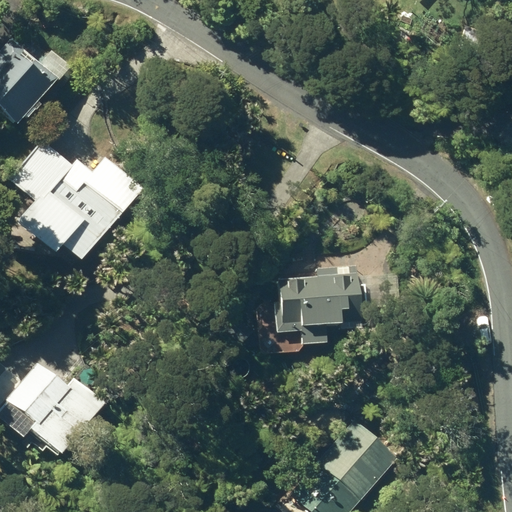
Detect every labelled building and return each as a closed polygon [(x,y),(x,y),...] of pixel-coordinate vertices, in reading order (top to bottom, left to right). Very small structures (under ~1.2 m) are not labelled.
[(300,32),(313,43),(326,27),(313,17),(300,32)] [(22,127),(36,112),(33,108),(54,85),(10,42),(0,52),(0,122),(11,133),(19,124),(22,127)] [(58,256),(75,272),(140,199),(101,165),(89,179),(75,166),(69,172),(39,144),(6,183),(32,207),(10,233),(48,267),(58,256)] [(356,281),(355,270),(316,272),(316,282),(276,284),(277,304),(271,304),(272,341),(297,340),(298,354),(324,353),(323,337),(359,335),(358,313),(389,312),(387,279),(356,281)] [(223,331),(240,348),(252,336),(236,319),(223,331)] [(64,396),(34,370),(27,378),(19,373),(13,381),(20,387),(2,407),(30,433),(22,441),(53,469),(100,418),(69,390),(64,396)] [(301,429),(320,446),(341,423),(321,405),(301,429)] [(283,502),(294,511),(352,511),(396,464),(352,425),(283,502)]
